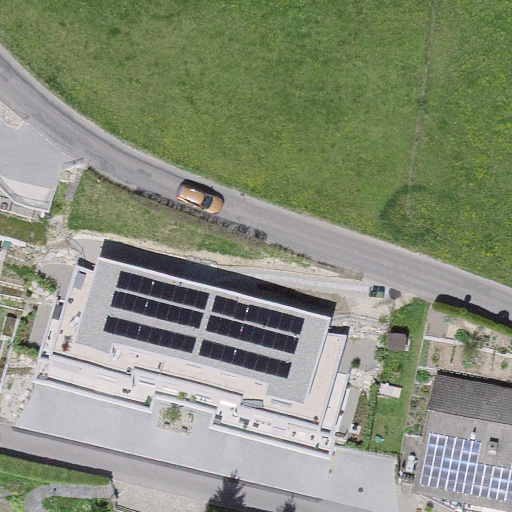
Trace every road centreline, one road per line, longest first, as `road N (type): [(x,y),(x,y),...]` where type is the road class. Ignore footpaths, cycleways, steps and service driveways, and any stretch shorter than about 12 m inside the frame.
road 1 (unclassified): [(511,303),(155,176),(66,127),(0,71)]
road 2 (residential): [(0,446),(313,511)]
